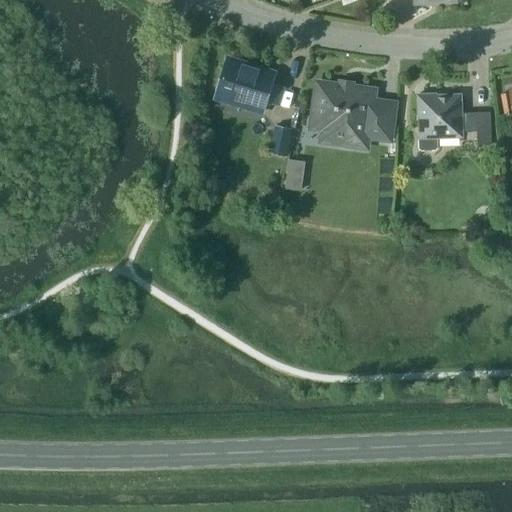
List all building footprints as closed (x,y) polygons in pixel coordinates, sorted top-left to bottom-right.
[(278,103),(282,88),(271,84),(274,73),(228,59),(216,97),(263,111),(266,100),(278,103)] [(372,97),(373,91),(319,84),(313,131),(319,132),(318,138),(330,140),(333,144),(344,146),(349,143),(365,145),(367,134),(392,137),(397,101),(372,97)] [(417,94),(418,110),(420,113),(421,137),(419,139),(419,148),(421,150),(435,150),(438,147),(437,136),(461,136),(460,95),(436,96),(433,94),(417,94)] [(490,112),(476,112),(477,144),(491,144),(490,112)] [(292,127),(275,124),(270,152),(287,155),(292,127)] [(289,159),(285,187),(300,189),(304,161),(289,159)]
